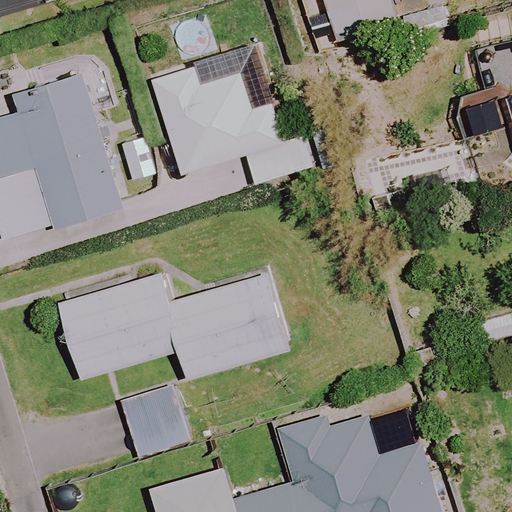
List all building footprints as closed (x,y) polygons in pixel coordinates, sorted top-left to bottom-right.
[(0,0),(0,14),(45,0),(0,0)] [(287,139),(275,102),(253,109),(241,71),(201,84),(195,64),(152,78),(182,173),(245,154),(254,185),(313,166),(303,134),(287,139)] [(81,75),(25,91),(9,118),(0,119),(0,172),(1,177),(0,177),(0,229),(3,240),(117,209),(81,75)] [(290,347),(267,273),(171,301),(163,273),(58,304),(80,378),(179,349),(187,378),(290,347)] [(473,320),(479,348),(511,339),(511,316),(511,311),(473,320)] [(175,385),(115,402),(132,461),(192,444),(175,385)] [(439,511),(420,444),(379,456),(366,414),(325,426),(322,415),(274,429),(290,483),(233,500),(223,466),(151,487),(157,511),(439,511)]
